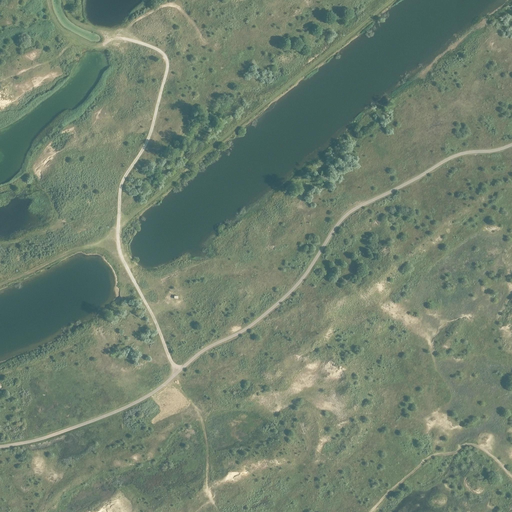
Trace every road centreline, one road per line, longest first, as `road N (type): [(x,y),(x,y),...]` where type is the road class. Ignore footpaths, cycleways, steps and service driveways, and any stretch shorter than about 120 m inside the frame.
road 1 (track): [(511,143),(451,157),(355,208),(274,306),(148,395),(51,435),(0,446)]
road 2 (track): [(176,373),(117,239),(122,181),(149,140),(167,60),(117,36)]
road 3 (unknown): [(511,476),(495,457),(464,444),(422,461),(371,511)]
